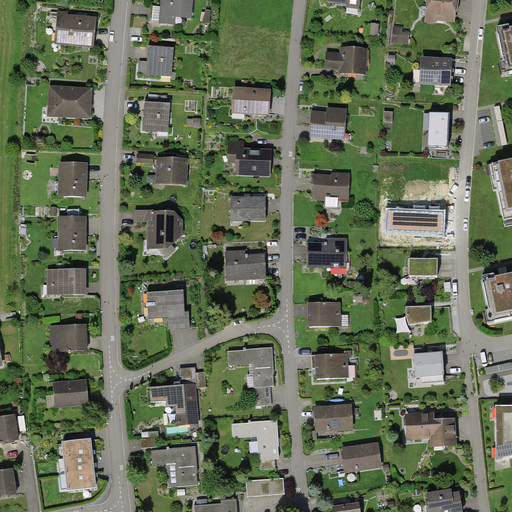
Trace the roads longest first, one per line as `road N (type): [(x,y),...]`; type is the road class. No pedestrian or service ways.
road 1 (residential): [(121,0),(109,174),(111,380)]
road 2 (residential): [(511,341),(480,343),(465,322),(464,188),(483,0)]
road 3 (residential): [(300,0),(288,324)]
road 4 (residential): [(111,380),(133,379),(226,335),(288,324)]
road 5 (residential): [(288,324),(305,511)]
road 6 (residential): [(111,380),(122,508)]
